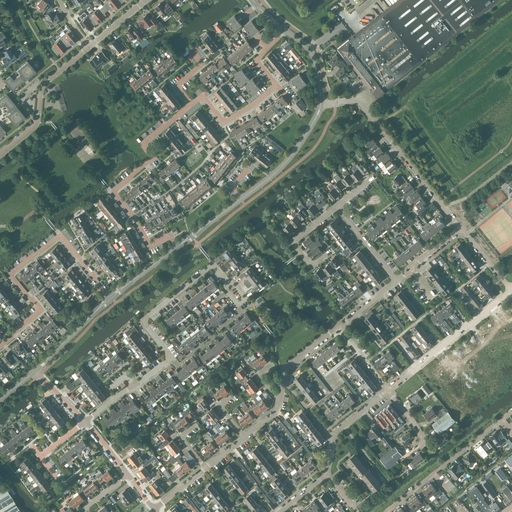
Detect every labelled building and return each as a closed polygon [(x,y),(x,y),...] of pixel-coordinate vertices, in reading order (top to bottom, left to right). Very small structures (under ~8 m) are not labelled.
[(45,2),(47,0),(40,0),(37,5),(40,7),(38,9),(43,13),(49,5),(45,2)] [(105,4),(103,6),(107,11),(109,9),(111,12),(114,8),(115,9),(117,8),(110,0),(107,0),(107,1),(106,0),(103,2),(105,4)] [(381,0),(379,3),(384,8),(388,4),(383,0),(381,0)] [(402,0),(385,14),(423,62),(481,15),(499,0),(402,0)] [(159,15),(159,14),(162,17),(166,14),(168,17),(174,12),(167,3),(163,7),(160,3),(154,8),(157,12),(159,15)] [(96,9),(93,12),(101,21),(103,19),(102,18),(106,15),(104,13),(107,11),(103,6),(101,5),(96,9)] [(56,15),(53,17),(53,16),(51,12),(45,15),(48,20),(47,21),(51,27),(60,22),(56,15)] [(90,14),(87,16),(95,25),(98,22),(99,23),(101,21),(93,12),(91,14),(90,14)] [(345,41),(337,48),(377,98),(423,62),(385,14),(383,13),(380,16),(379,16),(380,18),(355,38),(353,37),(352,36),(352,35),(348,38),(348,37),(345,40),(345,41)] [(146,15),(144,17),(143,17),(143,18),(137,23),(141,28),(144,26),(146,28),(151,24),(153,26),(157,23),(153,17),(150,19),(146,15)] [(85,19),(82,21),(90,30),(92,29),(91,28),(95,25),(87,16),(85,18),(85,19)] [(234,16),(227,22),(234,32),(242,25),(239,21),(240,20),(242,22),(243,21),(243,20),(241,18),(240,16),(239,16),(238,17),(239,19),(238,20),(234,16)] [(248,24),(244,27),(252,36),(259,30),(256,26),(257,25),(259,26),(260,26),(260,24),(258,23),(257,21),(256,21),(255,22),(256,23),(255,25),(252,21),(248,24)] [(138,41),(143,37),(136,28),(133,31),(130,28),(124,32),(131,41),(135,38),(138,41)] [(66,32),(60,37),(68,46),(72,43),(72,45),(75,43),(70,37),(67,33),(66,32)] [(202,40),(202,41),(205,45),(212,39),(209,35),(207,32),(201,38),(202,40)] [(60,37),(55,42),(56,43),(63,52),(65,50),(64,49),(68,46),(60,37)] [(205,45),(209,49),(216,44),(214,41),(215,40),(214,38),(212,39),(205,45)] [(111,49),(110,49),(114,55),(115,54),(116,54),(121,50),(123,52),(127,49),(122,43),(120,45),(119,44),(118,44),(115,40),(113,41),(110,43),(110,44),(109,45),(111,49)] [(247,41),(243,44),(249,52),(251,51),(250,50),(253,48),(247,41)] [(61,54),(63,52),(56,43),(53,45),(54,46),(51,49),(57,56),(60,53),(61,54)] [(219,44),(217,46),(216,44),(209,49),(212,54),(219,48),(221,46),(219,44)] [(248,54),(249,52),(243,44),(239,48),(245,55),(247,53),(248,54)] [(243,56),(245,55),(239,48),(235,51),(242,59),(243,57),(243,56)] [(6,66),(16,59),(13,53),(12,54),(9,49),(3,52),(6,57),(2,60),(6,66)] [(20,58),(27,53),(23,50),(17,55),(20,58)] [(284,58),(290,54),(288,50),(282,55),(284,58)] [(240,60),(242,59),(235,51),(231,54),(237,61),(239,59),(240,60)] [(272,51),(265,57),(269,61),(276,55),(272,51)] [(109,61),(102,52),(96,56),(95,56),(93,57),(93,58),(92,59),(89,62),(96,70),(102,64),(103,65),(104,65),(109,61)] [(169,54),(171,56),(168,59),(174,67),(177,65),(176,64),(178,62),(172,56),(173,55),(171,52),(169,54)] [(276,55),(269,61),(272,65),(282,57),(278,53),(276,55)] [(235,63),(237,61),(231,54),(227,58),(234,65),(236,64),(235,63)] [(337,65),(339,67),(344,63),(342,60),(341,61),(336,55),(328,61),(333,67),(337,65)] [(221,60),(220,61),(226,69),(230,66),(223,57),(220,59),(221,60)] [(282,57),(272,65),(275,70),(285,62),(282,57)] [(163,58),(161,60),(162,61),(169,69),(171,68),(172,69),(174,67),(168,59),(165,61),(163,58)] [(162,61),(158,64),(159,66),(165,73),(169,69),(162,61)] [(215,64),(216,65),(222,72),(224,74),(225,73),(224,71),(226,69),(220,61),(218,63),(217,62),(215,64)] [(5,80),(12,90),(24,80),(24,81),(26,79),(35,71),(27,62),(18,69),(21,74),(13,81),(10,76),(5,80)] [(285,62),(275,70),(279,74),(289,66),(285,62)] [(346,66),(344,63),(339,67),(340,69),(335,74),(340,80),(344,78),(346,77),(346,76),(348,74),(343,68),(346,66)] [(158,64),(152,69),(157,75),(159,74),(161,76),(165,73),(159,66),(158,64)] [(212,65),(210,66),(217,74),(220,71),(222,72),(216,65),(215,64),(213,65),(212,65)] [(214,76),(217,74),(210,66),(208,68),(209,68),(207,70),(214,78),(215,77),(214,76)] [(289,66),(279,74),(282,78),(292,70),(289,66)] [(155,77),(151,71),(149,70),(145,73),(156,86),(157,85),(152,79),(155,77)] [(212,80),(214,78),(207,70),(205,72),(204,71),(202,73),(209,80),(211,79),(212,80)] [(238,73),(234,76),(238,81),(249,72),(248,70),(246,70),(245,71),(247,72),(245,74),(242,70),(239,72),(238,73)] [(292,70),(282,78),(286,82),(296,74),(293,71),(292,70)] [(249,76),(251,75),(251,74),(249,72),(238,81),(242,85),(250,79),(247,75),(248,74),(249,76)] [(145,73),(141,77),(147,84),(149,82),(154,88),(156,86),(145,73)] [(207,82),(209,80),(202,73),(200,74),(201,75),(199,77),(205,84),(206,85),(208,84),(207,82)] [(291,85),(291,86),(293,88),(303,79),(300,74),(292,81),(295,85),(294,86),(292,84),(291,85)] [(142,87),(147,84),(141,77),(137,80),(142,87)] [(138,91),(142,87),(137,80),(135,78),(129,83),(133,88),(135,87),(138,91)] [(249,82),(245,86),(249,90),(259,81),(258,79),(257,79),(256,80),(257,82),(256,83),(253,79),(249,82)] [(303,79),(293,88),(294,90),(295,90),(296,89),(295,87),(296,86),(299,90),(307,84),(303,79)] [(259,81),(249,90),(253,95),(260,88),(257,84),(258,83),(260,85),(261,84),(261,83),(259,81)] [(154,90),(159,96),(168,89),(164,85),(160,88),(159,87),(154,90)] [(218,97),(224,92),(221,87),(213,94),(215,96),(216,95),(218,97)] [(168,89),(159,96),(163,101),(164,99),(171,93),(171,92),(170,91),(169,90),(169,91),(168,89)] [(228,95),(224,92),(218,97),(219,99),(219,100),(220,102),(228,95)] [(164,99),(168,103),(175,98),(171,93),(164,99)] [(15,106),(6,95),(6,94),(0,98),(0,106),(0,107),(5,103),(12,111),(7,115),(15,124),(24,117),(17,108),(17,107),(15,105),(15,106)] [(224,105),(231,99),(228,95),(220,102),(222,104),(222,103),(224,105)] [(279,98),(277,99),(284,107),(286,105),(287,106),(289,105),(287,104),(288,103),(282,96),(280,98),(279,98)] [(295,97),(293,99),(302,109),(307,106),(300,98),(297,101),(295,100),(297,98),(296,97),(295,97)] [(178,102),(175,98),(168,103),(171,107),(178,102)] [(234,103),(231,99),(224,105),(226,107),(225,108),(226,110),(234,103)] [(276,101),(274,103),(280,110),(284,107),(277,99),(276,100),(276,101)] [(295,102),(291,105),(298,113),(302,109),(293,99),(292,100),(292,101),(292,102),(294,101),(295,102)] [(182,106),(178,102),(171,107),(169,109),(173,113),(182,106)] [(234,103),(226,110),(228,112),(229,111),(231,113),(237,107),(234,103)] [(276,113),(280,110),(274,103),(272,105),(271,104),(270,105),(276,113)] [(272,116),(276,113),(270,105),(268,107),(268,108),(266,109),(272,116)] [(268,120),(272,116),(266,109),(264,111),(263,111),(262,112),(268,120)] [(191,116),(188,119),(192,123),(194,120),(202,115),(202,114),(201,112),(200,113),(198,111),(191,116)] [(264,123),(268,120),(262,112),(260,114),(258,116),(264,123)] [(202,115),(194,120),(198,124),(205,119),(203,116),(204,116),(202,114),(202,115)] [(253,118),(251,119),(257,128),(261,125),(257,117),(254,119),(253,118)] [(205,119),(198,124),(201,128),(208,122),(209,122),(208,120),(207,121),(205,119)] [(252,130),(257,128),(251,119),(249,120),(250,121),(248,122),(252,130)] [(208,122),(201,128),(204,132),(211,126),(210,124),(209,122),(208,122)] [(248,133),(252,130),(248,122),(245,124),(245,123),(243,124),(248,133)] [(243,135),(248,133),(243,124),(241,125),(241,126),(239,127),(243,135)] [(211,126),(204,132),(208,136),(215,130),(214,128),(213,129),(211,126)] [(239,138),(243,135),(239,127),(236,129),(236,128),(234,129),(239,138)] [(170,128),(163,134),(167,138),(173,133),(170,128)] [(234,141),(239,138),(234,129),(232,130),(232,131),(230,133),(234,141)] [(215,130),(208,136),(211,140),(218,134),(216,132),(217,132),(215,130)] [(173,133),(167,138),(170,142),(177,137),(173,133)] [(219,137),(218,135),(211,141),(214,145),(222,138),(220,136),(219,137)] [(177,137),(170,142),(174,147),(180,141),(177,137)] [(365,150),(366,150),(368,153),(378,146),(376,144),(377,143),(372,137),(365,143),(368,147),(365,150)] [(180,141),(174,147),(177,151),(184,145),(180,141)] [(184,145),(177,151),(181,155),(187,149),(186,147),(190,144),(188,142),(184,145)] [(82,146),(87,153),(91,150),(86,143),(82,146)] [(249,154),(253,157),(259,150),(256,148),(258,145),(255,143),(252,144),(249,148),(252,150),(249,154)] [(278,144),(276,147),(277,148),(276,149),(281,153),(284,149),(278,144)] [(378,159),(385,153),(380,147),(379,148),(378,146),(368,153),(371,157),(375,154),(378,159)] [(231,152),(228,157),(235,162),(238,158),(238,157),(240,155),(236,152),(232,148),(229,151),(231,152)] [(253,157),(258,161),(265,151),(261,148),(259,150),(253,157)] [(265,151),(258,161),(262,164),(267,157),(270,154),(265,151)] [(385,152),(385,153),(378,159),(376,160),(379,164),(383,161),(386,165),(391,161),(393,160),(388,154),(387,155),(385,152)] [(235,162),(228,157),(225,155),(222,159),(231,166),(235,162)] [(272,161),(267,157),(262,164),(266,168),(272,161)] [(171,163),(177,170),(181,166),(175,159),(171,163)] [(228,171),(231,166),(222,159),(219,163),(221,165),(228,171)] [(398,168),(395,163),(394,162),(393,163),(391,161),(386,165),(382,168),(385,172),(388,170),(391,174),(398,168)] [(360,162),(356,165),(363,175),(366,173),(366,174),(372,170),(366,162),(362,166),(360,162)] [(173,173),(177,170),(171,163),(167,166),(173,173)] [(225,175),(228,171),(221,165),(217,169),(225,175)] [(354,172),(351,175),(354,179),(356,182),(362,178),(361,177),(363,175),(356,165),(352,168),(354,172)] [(169,177),(173,173),(167,166),(163,170),(169,177)] [(221,179),(225,175),(217,169),(215,167),(212,172),(221,179)] [(165,180),(169,177),(163,170),(159,173),(162,177),(160,179),(163,184),(166,181),(165,180)] [(346,176),(342,179),(342,180),(346,184),(345,185),(347,186),(353,182),(352,181),(354,179),(351,175),(347,170),(343,173),(346,176)] [(218,183),(221,179),(212,172),(214,174),(212,177),(210,175),(208,178),(213,184),(215,182),(218,183)] [(150,174),(146,178),(151,184),(155,181),(156,183),(159,181),(154,175),(152,177),(150,174)] [(337,182),(333,185),(339,192),(344,187),(343,186),(345,185),(346,184),(342,180),(342,179),(338,175),(334,178),(337,182)] [(394,188),(396,188),(397,187),(402,184),(404,187),(403,188),(409,183),(403,176),(400,178),(398,176),(392,180),(395,184),(393,185),(393,187),(394,188)] [(147,187),(151,184),(146,178),(142,181),(147,187)] [(207,178),(201,182),(208,191),(211,189),(213,187),(211,184),(212,184),(207,178)] [(143,190),(147,187),(142,181),(138,184),(143,190)] [(201,182),(197,186),(204,194),(208,191),(201,182)] [(408,197),(410,196),(410,195),(415,191),(413,189),(414,188),(410,182),(409,183),(403,188),(406,192),(402,195),(406,199),(408,197)] [(139,194),(143,190),(138,184),(134,188),(139,194)] [(337,195),(340,193),(339,192),(333,185),(332,184),(328,187),(331,190),(327,194),(333,201),(335,199),(335,200),(336,200),(339,198),(339,197),(337,195)] [(197,186),(193,189),(200,198),(204,194),(197,186)] [(135,197),(139,194),(134,188),(130,191),(135,197)] [(193,189),(189,193),(196,201),(200,198),(193,189)] [(315,198),(318,203),(316,205),(319,210),(327,204),(324,201),(326,198),(319,190),(313,195),(313,197),(314,198),(315,198)] [(415,204),(422,198),(420,196),(421,195),(417,190),(415,191),(410,195),(410,196),(408,197),(408,198),(408,199),(409,201),(410,200),(411,201),(409,202),(412,206),(415,204)] [(131,200),(135,197),(130,191),(126,194),(131,200)] [(189,195),(186,198),(192,205),(196,201),(189,193),(187,194),(189,195)] [(97,196),(92,201),(94,204),(96,202),(99,206),(105,201),(102,197),(100,199),(97,196)] [(185,196),(178,202),(184,209),(186,207),(187,208),(192,205),(186,198),(185,196)] [(427,204),(422,198),(415,204),(418,208),(415,211),(418,215),(428,207),(426,205),(427,204)] [(311,207),(307,210),(309,213),(312,217),(318,212),(317,212),(319,210),(316,205),(312,200),(308,203),(311,207)] [(105,201),(99,206),(102,210),(108,205),(105,201)] [(168,207),(173,217),(178,215),(176,211),(178,209),(176,204),(173,206),(174,208),(170,210),(168,207)] [(300,210),(297,213),(302,220),(307,215),(307,214),(309,213),(307,210),(301,204),(298,207),(300,210)] [(108,205),(102,210),(106,214),(112,209),(108,205)] [(394,212),(400,219),(404,215),(396,205),(394,207),(396,211),(394,212)] [(169,220),(173,217),(168,207),(163,210),(169,220)] [(112,209),(106,214),(109,218),(115,213),(112,209)] [(164,222),(169,220),(163,210),(159,212),(164,222)] [(390,210),(387,212),(395,222),(400,219),(394,212),(392,214),(390,210)] [(294,218),(290,221),(295,227),(301,223),(300,222),(302,220),(297,213),(295,211),(291,214),(294,218)] [(385,219),(391,226),(395,222),(387,212),(387,213),(386,211),(384,212),(385,214),(387,218),(385,219)] [(160,225),(164,222),(159,212),(154,215),(160,225)] [(84,213),(72,220),(74,223),(73,224),(74,225),(83,220),(86,218),(84,213)] [(115,213),(109,218),(112,222),(118,217),(115,213)] [(443,217),(440,213),(433,219),(441,229),(445,225),(440,219),(443,217)] [(156,227),(160,225),(154,215),(150,217),(156,227)] [(118,217),(112,222),(115,226),(121,221),(118,217)] [(151,230),(156,227),(150,217),(145,220),(151,230)] [(327,226),(331,230),(337,225),(336,223),(339,221),(337,218),(327,226)] [(381,218),(378,220),(386,229),(388,232),(393,229),(391,226),(385,219),(383,221),(381,218)] [(293,230),(296,228),(295,227),(290,221),(288,219),(285,222),(287,225),(283,229),(289,236),(294,231),(293,230)] [(433,224),(431,226),(436,232),(441,229),(433,219),(431,220),(433,224)] [(83,220),(74,225),(75,227),(76,227),(78,230),(89,223),(88,221),(85,223),(83,220)] [(376,227),(382,233),(386,229),(378,220),(376,222),(378,225),(376,227)] [(121,221),(115,226),(119,230),(117,231),(119,234),(124,229),(123,227),(125,225),(121,221)] [(429,228),(426,230),(431,236),(436,232),(431,226),(428,222),(426,224),(429,228)] [(89,223),(78,230),(80,233),(79,234),(80,235),(89,230),(87,227),(90,225),(89,223)] [(368,225),(369,227),(377,237),(382,233),(376,227),(374,228),(372,225),(371,225),(370,223),(368,225)] [(339,227),(337,225),(331,230),(334,235),(344,227),(342,224),(339,227)] [(426,240),(431,236),(426,230),(423,226),(421,228),(424,231),(421,234),(426,240)] [(334,235),(338,239),(345,234),(343,232),(346,230),(344,227),(334,235)] [(377,237),(369,227),(367,229),(369,232),(367,234),(372,240),(377,237)] [(121,234),(116,238),(118,242),(120,240),(131,235),(127,228),(121,234)] [(89,230),(80,235),(81,237),(83,240),(95,233),(94,231),(90,233),(89,230)] [(95,233),(83,240),(85,243),(86,245),(89,243),(93,241),(95,240),(93,237),(96,235),(95,233)] [(346,236),(345,234),(338,239),(341,243),(341,244),(342,244),(352,236),(349,234),(346,236)] [(131,235),(120,240),(123,245),(133,239),(131,235)] [(308,247),(310,249),(319,242),(316,238),(313,241),(310,236),(303,242),(307,248),(308,247)] [(342,244),(345,248),(352,243),(350,241),(354,239),(352,236),(342,244)] [(417,241),(414,244),(419,250),(423,247),(419,241),(419,240),(416,236),(414,238),(417,241)] [(133,239),(123,245),(126,249),(136,244),(133,239)] [(412,245),(409,247),(414,254),(419,250),(414,244),(411,240),(410,242),(412,245)] [(319,242),(310,249),(312,251),(311,252),(315,258),(322,252),(319,248),(322,245),(319,242)] [(100,243),(89,251),(92,254),(91,255),(92,256),(101,250),(99,247),(101,245),(100,243)] [(353,245),(352,243),(345,248),(342,251),(344,253),(347,257),(350,254),(349,253),(359,245),(357,243),(353,245)] [(136,244),(126,249),(127,251),(128,254),(131,252),(138,248),(136,244)] [(410,258),(414,254),(409,247),(407,244),(405,245),(408,249),(405,251),(410,258)] [(449,257),(451,258),(453,257),(464,248),(460,244),(454,249),(456,251),(449,257)] [(51,255),(48,257),(50,259),(60,251),(58,248),(57,246),(49,252),(51,255)] [(138,248),(131,252),(134,257),(141,253),(138,248)] [(230,248),(218,258),(220,260),(225,256),(227,258),(233,253),(230,249),(230,248)] [(403,253),(400,255),(405,261),(410,258),(405,251),(402,248),(400,249),(403,253)] [(464,248),(453,257),(455,259),(460,256),(462,258),(468,253),(464,248)] [(101,250),(92,256),(94,258),(94,257),(97,260),(107,252),(105,250),(103,252),(101,250)] [(55,259),(56,261),(64,255),(63,253),(63,254),(60,251),(50,259),(52,261),(55,259)] [(353,255),(350,258),(351,260),(354,257),(357,260),(363,255),(360,251),(354,256),(353,255)] [(405,261),(400,255),(397,251),(395,253),(398,257),(394,259),(399,266),(405,261)] [(97,260),(95,261),(98,264),(99,264),(100,265),(108,258),(106,256),(109,254),(107,252),(97,260)] [(141,253),(134,257),(136,261),(135,262),(136,265),(143,261),(142,258),(144,257),(141,253)] [(228,260),(223,264),(225,267),(237,257),(233,253),(227,258),(228,260)] [(459,264),(461,267),(472,258),(468,253),(462,258),(464,261),(459,264)] [(58,264),(55,266),(57,268),(67,260),(65,257),(66,257),(64,255),(56,261),(58,264)] [(357,260),(353,263),(355,265),(358,262),(361,265),(367,260),(363,255),(357,260)] [(237,257),(225,267),(228,269),(232,265),(234,267),(242,260),(239,256),(237,257)] [(335,257),(329,261),(331,264),(335,268),(339,265),(342,268),(343,270),(347,267),(345,265),(338,256),(336,258),(335,257)] [(108,258),(100,265),(101,267),(102,266),(104,269),(114,260),(113,258),(110,261),(108,258)] [(468,265),(469,267),(476,263),(472,258),(461,267),(463,269),(468,265)] [(67,260),(57,268),(59,270),(62,268),(64,270),(72,264),(70,262),(70,263),(67,260)] [(114,260),(104,269),(106,272),(105,272),(107,274),(115,267),(113,265),(116,262),(114,260)] [(235,269),(230,273),(233,276),(243,267),(244,268),(247,266),(242,260),(234,267),(235,269)] [(361,265),(357,268),(359,270),(360,268),(362,267),(364,270),(371,265),(367,260),(361,265)] [(36,263),(33,265),(42,276),(44,274),(43,273),(46,271),(44,269),(38,262),(37,261),(36,262),(36,263)] [(476,263),(469,267),(471,270),(467,274),(470,278),(475,274),(473,272),(479,267),(476,263)] [(329,265),(323,269),(329,276),(332,273),(335,276),(336,278),(340,274),(339,273),(338,272),(337,271),(335,268),(331,264),(329,265)] [(40,277),(42,276),(33,265),(31,267),(30,267),(29,268),(35,276),(38,274),(40,277)] [(364,270),(361,273),(362,274),(366,272),(368,275),(375,269),(371,265),(364,270)] [(432,266),(425,272),(429,276),(436,271),(438,269),(436,267),(434,269),(432,266)] [(115,267),(107,274),(108,276),(109,275),(111,278),(113,276),(116,278),(119,276),(124,272),(120,267),(117,269),(115,267)] [(250,267),(238,276),(241,279),(245,275),(247,277),(253,272),(250,267)] [(33,278),(35,276),(29,268),(27,269),(28,270),(25,272),(33,283),(35,281),(33,278)] [(319,269),(314,274),(319,280),(323,277),(326,280),(330,277),(329,276),(323,269),(322,268),(320,270),(319,269)] [(66,277),(68,279),(76,273),(75,271),(74,272),(72,269),(62,277),(63,279),(66,277)] [(368,275),(365,277),(366,279),(370,277),(372,279),(378,274),(375,269),(368,275)] [(436,271),(429,276),(433,281),(439,276),(441,274),(438,269),(436,271)] [(31,284),(33,283),(25,272),(22,275),(22,274),(20,275),(26,284),(29,281),(31,284)] [(248,279),(243,283),(246,285),(257,276),(253,272),(247,277),(248,279)] [(67,284),(69,286),(79,278),(77,275),(77,274),(76,273),(68,279),(70,282),(67,284)] [(372,279),(369,282),(370,284),(373,281),(376,285),(383,280),(382,279),(383,279),(383,278),(382,276),(381,276),(380,275),(379,275),(378,274),(372,279)] [(209,276),(206,279),(210,283),(208,285),(214,291),(218,288),(213,281),(214,280),(213,278),(211,275),(209,276)] [(473,279),(477,284),(485,278),(484,276),(482,277),(479,275),(473,279)] [(257,276),(246,285),(248,288),(252,284),(254,286),(260,280),(257,276)] [(432,281),(432,282),(434,284),(435,284),(437,286),(445,279),(443,277),(441,278),(439,276),(433,281),(432,281)] [(73,286),(75,288),(83,281),(82,280),(79,278),(69,286),(70,288),(73,286)] [(487,280),(485,278),(477,284),(481,289),(487,284),(485,281),(487,280)] [(445,279),(437,286),(438,287),(437,288),(437,289),(439,291),(440,291),(447,285),(445,283),(447,282),(445,279)] [(255,288),(251,291),(251,292),(253,294),(259,290),(263,286),(265,287),(268,284),(265,280),(262,282),(260,280),(254,286),(255,288)] [(0,289),(8,283),(6,281),(0,286),(0,289)] [(74,293),(76,295),(86,286),(84,283),(85,283),(83,281),(75,288),(77,291),(74,293)] [(203,281),(200,284),(209,295),(214,291),(208,285),(207,286),(203,281)] [(8,283),(0,289),(0,296),(5,293),(3,290),(10,285),(8,283)] [(354,284),(357,288),(354,290),(359,297),(363,293),(358,287),(359,287),(356,283),(354,284)] [(447,285),(440,291),(444,295),(451,290),(449,288),(451,286),(449,283),(447,285)] [(200,284),(197,286),(201,291),(199,292),(205,299),(209,295),(200,284)] [(489,287),(487,284),(481,289),(485,294),(493,287),(492,285),(489,287)] [(461,289),(465,294),(470,290),(466,285),(461,289)] [(86,286),(76,295),(78,297),(80,295),(82,297),(84,296),(86,298),(90,294),(89,292),(91,290),(89,289),(86,286)] [(352,292),(349,294),(354,300),(359,297),(354,290),(351,287),(349,288),(352,292)] [(493,287),(485,294),(489,298),(491,296),(493,298),(496,296),(494,294),(495,294),(495,293),(496,293),(494,290),(493,291),(492,291),(495,289),(493,287)] [(42,301),(56,290),(55,289),(54,288),(49,292),(47,289),(46,291),(45,289),(39,293),(40,295),(39,296),(41,299),(42,301)] [(5,293),(0,296),(0,302),(1,304),(2,302),(17,291),(15,289),(7,295),(5,293)] [(194,289),(191,291),(200,302),(205,299),(199,292),(198,293),(194,289)] [(53,296),(58,292),(56,290),(42,301),(44,303),(45,302),(47,305),(55,298),(53,296)] [(401,290),(394,296),(398,300),(405,295),(401,290)] [(465,294),(469,299),(474,295),(470,290),(465,294)] [(17,291),(2,302),(6,307),(14,301),(12,298),(18,292),(17,291)] [(191,291),(188,293),(192,298),(190,299),(196,306),(200,302),(191,291)] [(347,296),(344,298),(349,304),(354,300),(349,294),(346,291),(344,292),(347,296)] [(344,308),(349,304),(344,298),(342,294),(340,296),(342,299),(339,302),(344,308)] [(405,295),(398,300),(402,305),(409,300),(405,295)] [(469,299),(473,303),(477,300),(474,295),(469,299)] [(185,296),(182,298),(191,309),(196,306),(190,299),(189,300),(185,296)] [(14,301),(6,307),(10,311),(24,299),(22,297),(16,303),(14,301)] [(49,310),(63,299),(61,297),(57,301),(55,298),(47,305),(49,308),(48,308),(49,310)] [(24,299),(10,311),(12,314),(10,315),(14,320),(20,315),(17,312),(21,309),(19,307),(26,301),(24,299)] [(60,305),(65,301),(63,299),(49,310),(51,312),(52,311),(54,314),(62,307),(60,305)] [(409,300),(402,305),(406,310),(412,305),(409,300)] [(481,305),(477,300),(473,303),(479,311),(484,307),(482,304),(481,305)] [(181,302),(178,304),(182,308),(180,310),(185,317),(190,313),(184,306),(181,302)] [(445,307),(452,315),(454,313),(452,311),(455,309),(450,303),(445,307)] [(412,305),(406,310),(410,315),(416,309),(412,305)] [(224,308),(219,312),(224,318),(227,316),(229,318),(231,317),(228,313),(226,311),(229,309),(226,306),(224,308)] [(174,307),(172,309),(181,320),(185,317),(180,310),(178,311),(174,307)] [(452,315),(445,307),(441,310),(445,316),(448,314),(450,316),(452,315)] [(172,309),(169,311),(173,316),(171,317),(176,324),(181,320),(172,309)] [(416,309),(410,315),(413,319),(420,314),(416,309)] [(367,318),(364,319),(368,324),(379,316),(377,314),(375,315),(371,310),(365,315),(367,318)] [(445,316),(441,310),(436,314),(442,322),(444,321),(442,319),(445,316)] [(219,312),(215,315),(222,324),(223,323),(221,321),(224,318),(219,312)] [(246,316),(243,318),(248,325),(250,328),(257,322),(252,316),(250,318),(246,312),(244,313),(246,316)] [(165,314),(163,316),(172,327),(176,324),(171,317),(169,318),(165,314)] [(445,325),(442,322),(436,314),(431,318),(436,324),(439,322),(440,324),(440,325),(446,332),(448,330),(445,325)] [(215,315),(210,319),(215,325),(218,323),(220,325),(222,324),(215,315)] [(50,316),(48,318),(50,321),(48,323),(54,331),(59,327),(56,324),(50,317),(50,316)] [(379,316),(368,324),(372,329),(378,324),(376,322),(381,318),(380,318),(379,316)] [(238,318),(236,319),(244,328),(248,325),(243,318),(240,320),(238,318)] [(210,319),(206,322),(213,331),(214,330),(212,328),(215,325),(210,319)] [(237,323),(234,325),(239,332),(244,328),(236,319),(235,320),(237,323)] [(39,321),(37,323),(42,328),(39,330),(45,338),(50,334),(41,324),(39,321)] [(498,321),(490,327),(494,331),(501,325),(498,321)] [(43,322),(41,324),(50,334),(54,331),(48,323),(46,325),(43,322)] [(378,324),(372,329),(376,334),(386,325),(385,323),(380,327),(378,324)] [(412,328),(416,333),(424,327),(422,325),(420,326),(418,323),(412,328)] [(229,325),(227,326),(232,332),(230,334),(234,339),(235,338),(237,340),(239,338),(239,335),(241,333),(239,332),(234,325),(231,327),(229,325)] [(386,325),(376,334),(377,335),(376,336),(376,337),(378,339),(379,339),(380,338),(386,334),(384,331),(388,327),(386,325)] [(501,325),(494,331),(497,335),(504,329),(501,325)] [(130,329),(125,333),(128,336),(126,338),(130,342),(136,337),(134,334),(138,331),(134,326),(130,329)] [(205,326),(200,329),(205,336),(208,334),(210,336),(212,335),(205,326)] [(426,328),(424,327),(416,333),(414,335),(415,337),(417,335),(419,338),(426,333),(423,330),(426,328)] [(34,329),(32,331),(33,332),(41,342),(45,338),(39,330),(37,332),(34,329)] [(200,329),(196,333),(203,342),(204,341),(203,338),(205,336),(200,329)] [(504,329),(497,335),(500,339),(507,333),(504,329)] [(29,333),(28,335),(35,343),(37,341),(41,345),(43,344),(41,342),(33,332),(30,334),(29,333)] [(225,337),(223,339),(228,346),(230,348),(234,344),(231,340),(234,339),(230,334),(228,332),(226,334),(225,333),(224,334),(225,336),(224,336),(224,337),(225,337)] [(196,333),(191,336),(197,343),(200,341),(201,343),(203,342),(196,333)] [(386,334),(380,338),(383,343),(394,335),(392,333),(388,336),(386,334)] [(428,336),(426,333),(419,338),(423,343),(431,336),(430,334),(428,336)] [(484,339),(478,333),(474,336),(479,343),(484,339)] [(507,333),(500,339),(503,343),(511,337),(507,333)] [(190,334),(185,338),(187,340),(194,349),(196,348),(194,346),(197,343),(191,336),(190,334)] [(400,338),(404,343),(408,339),(404,334),(400,338)] [(27,336),(24,339),(28,344),(26,346),(30,351),(35,348),(32,345),(35,343),(28,335),(26,336),(27,336)] [(136,337),(130,342),(133,347),(144,338),(142,336),(138,339),(136,337)] [(431,336),(423,343),(427,347),(424,349),(427,352),(432,348),(430,345),(433,343),(431,340),(433,338),(431,336)] [(474,336),(470,339),(475,346),(479,343),(474,336)] [(511,338),(511,337),(503,343),(506,347),(511,342),(511,338)] [(144,338),(133,347),(137,351),(143,346),(142,343),(145,340),(144,338)] [(185,338),(181,341),(182,344),(188,350),(191,348),(192,350),(194,349),(187,340),(185,338)] [(218,339),(216,340),(224,350),(228,346),(223,339),(220,341),(218,339)] [(412,344),(408,339),(404,343),(407,347),(412,344)] [(475,346),(470,339),(466,342),(471,349),(475,346)] [(217,344),(214,346),(219,353),(224,350),(216,340),(215,342),(217,344)] [(466,342),(462,346),(467,353),(471,349),(466,342)] [(19,343),(13,349),(18,355),(23,351),(27,355),(30,352),(31,352),(30,351),(26,346),(24,344),(22,346),(19,343)] [(176,344),(174,345),(176,348),(178,347),(182,353),(185,356),(187,355),(185,353),(188,350),(182,344),(179,346),(177,343),(176,344)] [(337,345),(336,343),(331,346),(336,353),(341,349),(340,348),(341,347),(339,344),(337,345)] [(407,347),(411,352),(416,349),(412,344),(407,347)] [(143,346),(137,351),(139,354),(140,356),(151,347),(149,345),(145,348),(143,346)] [(209,346),(208,347),(215,357),(219,353),(214,346),(211,348),(209,346)] [(331,346),(326,350),(331,356),(336,353),(331,346)] [(463,356),(467,353),(462,346),(458,349),(463,356)] [(151,347),(140,356),(144,360),(151,355),(149,352),(152,349),(151,347)] [(208,351),(205,353),(210,360),(215,357),(208,347),(206,349),(208,351)] [(111,352),(109,353),(117,364),(122,360),(120,357),(123,355),(122,355),(119,351),(118,349),(116,351),(117,353),(114,356),(112,353),(111,352)] [(420,353),(416,349),(411,352),(415,357),(420,353)] [(458,349),(453,352),(459,359),(463,356),(458,349)] [(262,356),(258,359),(263,365),(267,362),(263,356),(266,355),(262,350),(259,352),(262,356)] [(331,356),(326,350),(322,354),(326,360),(331,356)] [(390,351),(385,355),(398,371),(400,369),(394,361),(393,362),(391,360),(395,357),(390,351)] [(7,353),(2,358),(9,366),(12,364),(14,366),(19,361),(15,355),(12,357),(11,356),(10,357),(7,353)] [(109,353),(107,355),(108,356),(110,359),(108,361),(113,367),(117,364),(109,353)] [(200,353),(198,355),(201,358),(199,359),(203,365),(205,363),(206,364),(210,360),(205,353),(202,355),(200,353)] [(151,355),(144,360),(147,365),(158,356),(156,354),(153,357),(151,355)] [(322,354),(317,358),(322,364),(326,360),(322,354)] [(389,365),(391,363),(394,366),(391,368),(395,373),(398,371),(385,355),(380,359),(386,367),(389,364),(389,365)] [(193,360),(190,363),(196,369),(197,371),(199,370),(202,368),(202,367),(201,367),(203,365),(199,359),(198,359),(196,360),(193,356),(191,358),(193,360)] [(258,369),(263,365),(258,359),(256,357),(251,361),(250,359),(248,361),(251,366),(254,364),(258,369)] [(317,368),(322,364),(317,358),(312,362),(317,368)] [(101,360),(100,361),(108,371),(113,367),(108,361),(105,363),(103,361),(102,359),(101,360)] [(350,366),(352,369),(358,364),(354,359),(352,361),(350,359),(342,365),(344,368),(346,366),(347,368),(350,366)] [(383,369),(386,367),(380,359),(375,363),(382,371),(384,369),(383,369)] [(98,369),(96,370),(99,374),(101,372),(103,375),(108,371),(100,361),(98,363),(99,364),(101,366),(98,369)] [(506,368),(501,361),(496,364),(502,371),(506,368)] [(0,371),(1,371),(3,375),(8,370),(4,366),(1,362),(0,363),(0,371)] [(185,362),(184,364),(191,373),(196,369),(190,363),(187,365),(185,362)] [(184,367),(181,370),(187,377),(192,374),(191,373),(184,364),(182,365),(184,367)] [(362,369),(358,364),(352,369),(356,374),(362,369)] [(502,371),(496,364),(492,367),(498,374),(502,371)] [(303,376),(307,373),(305,369),(308,367),(306,365),(299,370),(303,376)] [(431,373),(435,378),(443,371),(439,366),(435,369),(433,367),(429,370),(431,373)] [(498,374),(492,367),(488,371),(494,378),(498,374)] [(240,382),(245,378),(243,376),(246,373),(242,368),(236,373),(240,378),(238,380),(240,382)] [(79,377),(75,380),(77,382),(87,374),(83,369),(80,371),(79,370),(75,373),(79,377)] [(176,369),(175,371),(176,372),(182,379),(182,380),(183,381),(187,377),(181,370),(178,372),(176,369)] [(356,374),(359,378),(365,374),(362,369),(356,374)] [(443,371),(435,378),(438,383),(441,385),(445,382),(443,379),(447,376),(443,372),(443,371)] [(490,381),(494,378),(488,371),(484,374),(490,381)] [(170,378),(167,380),(173,387),(177,383),(169,373),(167,374),(170,378)] [(87,374),(77,382),(78,384),(82,381),(84,384),(91,379),(87,374)] [(359,378),(363,383),(369,378),(365,374),(359,378)] [(480,377),(486,384),(490,381),(484,374),(480,377)] [(294,380),(298,385),(304,380),(300,375),(294,380)] [(476,380),(481,387),(486,384),(480,377),(476,380)] [(162,378),(160,380),(170,393),(175,389),(173,387),(167,380),(165,382),(162,378)] [(247,381),(245,378),(240,382),(242,385),(244,383),(248,388),(254,383),(250,378),(247,381)] [(363,383),(367,388),(373,383),(369,378),(363,383)] [(84,384),(81,386),(82,388),(83,389),(84,391),(94,383),(91,379),(84,384)] [(160,380),(158,381),(161,385),(158,387),(164,394),(166,392),(168,394),(170,393),(160,380)] [(298,385),(302,390),(308,385),(304,380),(298,385)] [(224,386),(219,390),(224,396),(229,392),(225,387),(227,385),(223,381),(221,383),(224,386)] [(94,383),(84,391),(88,396),(98,388),(94,383)] [(255,391),(258,388),(254,383),(248,388),(252,392),(250,394),(254,399),(258,395),(255,391)] [(373,383),(367,388),(364,389),(368,394),(366,395),(368,398),(376,392),(374,390),(376,388),(373,383)] [(159,397),(164,394),(158,387),(156,389),(153,385),(151,387),(159,397)] [(302,390),(305,394),(311,389),(313,388),(312,386),(310,388),(308,385),(302,390)] [(448,386),(444,390),(446,392),(450,397),(458,391),(454,386),(450,389),(448,386)] [(152,392),(149,394),(155,401),(159,397),(151,387),(149,389),(152,392)] [(98,388),(88,396),(92,401),(102,393),(98,388)] [(309,399),(315,394),(311,389),(305,394),(309,399)] [(219,400),(224,396),(219,390),(214,394),(211,390),(209,392),(213,397),(215,395),(219,400)] [(450,397),(454,402),(456,404),(460,401),(458,398),(462,396),(458,391),(450,397)] [(144,392),(142,394),(151,405),(148,407),(152,412),(155,410),(153,408),(152,407),(153,407),(152,403),(155,401),(149,394),(147,396),(144,392)] [(317,392),(315,394),(309,399),(313,404),(319,399),(319,400),(322,398),(317,392)] [(407,399),(413,406),(422,398),(417,392),(411,397),(411,396),(407,399)] [(102,393),(92,401),(96,406),(106,398),(102,393)] [(350,395),(345,399),(350,405),(355,401),(350,395)] [(130,396),(127,398),(130,402),(128,404),(133,410),(135,413),(140,409),(138,407),(134,401),(135,400),(133,398),(132,399),(130,396)] [(343,401),(341,403),(345,409),(350,405),(345,399),(343,397),(341,399),(343,401)] [(39,403),(35,406),(37,409),(41,406),(43,408),(49,403),(45,398),(39,403)] [(201,410),(202,412),(207,409),(205,406),(208,404),(204,399),(202,398),(197,402),(198,404),(200,407),(197,409),(199,411),(201,410)] [(263,401),(260,403),(258,401),(256,402),(258,404),(263,410),(267,407),(263,401)] [(129,414),(133,410),(128,404),(126,406),(122,402),(121,403),(129,414)] [(45,411),(41,414),(43,416),(53,408),(49,403),(43,408),(45,411)] [(122,409),(119,411),(125,417),(129,414),(121,403),(119,405),(122,409)] [(345,409),(341,403),(336,407),(341,413),(345,409)] [(248,407),(246,404),(242,407),(247,413),(243,416),(248,422),(253,418),(249,413),(252,411),(248,407)] [(258,414),(263,410),(258,404),(253,408),(250,405),(248,407),(252,411),(254,409),(258,414)] [(389,405),(382,411),(391,422),(399,416),(389,405)] [(336,407),(331,410),(336,417),(341,413),(336,407)] [(53,408),(43,416),(45,418),(48,415),(51,418),(57,413),(53,408)] [(114,409),(112,410),(120,421),(121,422),(125,418),(125,417),(119,411),(117,413),(114,409)] [(209,411),(207,409),(202,412),(204,415),(206,414),(207,416),(205,418),(207,420),(215,414),(212,409),(209,411)] [(438,418),(443,414),(440,410),(435,414),(432,409),(424,415),(429,421),(437,415),(438,418)] [(113,416),(110,418),(116,425),(120,421),(112,410),(110,412),(113,416)] [(185,417),(182,419),(180,417),(178,419),(180,421),(185,427),(189,423),(188,421),(193,418),(192,417),(196,415),(192,410),(190,412),(191,413),(190,414),(187,410),(182,414),(185,417)] [(331,420),(336,417),(331,410),(326,414),(331,420)] [(296,416),(300,421),(306,416),(303,411),(296,416)] [(383,428),(391,422),(382,411),(374,417),(383,428)] [(456,422),(455,421),(448,412),(432,425),(440,434),(456,422)] [(53,421),(49,424),(51,426),(61,417),(57,413),(51,418),(53,421)] [(211,425),(213,428),(214,427),(216,429),(221,426),(217,421),(219,419),(215,414),(207,420),(209,423),(211,421),(213,423),(211,425)] [(111,428),(116,425),(110,418),(108,420),(105,416),(103,418),(111,428)] [(244,426),(248,422),(243,416),(239,420),(244,426)] [(310,421),(306,416),(300,421),(297,423),(301,428),(310,421)] [(61,417),(51,426),(52,427),(54,426),(56,424),(58,427),(65,422),(61,417)] [(185,427),(180,421),(178,419),(176,420),(178,423),(175,424),(173,421),(170,423),(176,430),(178,429),(180,431),(185,427)] [(290,429),(292,428),(292,427),(286,419),(283,421),(290,429)] [(308,430),(314,425),(310,421),(301,428),(305,433),(305,432),(308,430)] [(24,424),(22,425),(30,435),(35,431),(30,425),(27,427),(24,424)] [(21,426),(20,427),(23,430),(20,433),(25,439),(30,435),(22,425),(21,426)] [(318,430),(314,425),(308,430),(305,432),(307,434),(309,432),(311,435),(318,430)] [(218,432),(225,441),(230,437),(226,432),(228,430),(225,426),(218,432)] [(268,432),(266,433),(270,438),(276,433),(282,428),(280,426),(274,431),(272,429),(273,428),(271,426),(266,429),(268,432)] [(377,438),(381,435),(374,426),(370,430),(371,431),(365,435),(368,439),(366,441),(371,448),(376,444),(372,439),(375,437),(377,438)] [(157,444),(159,447),(168,440),(166,437),(169,435),(165,430),(159,435),(161,438),(158,440),(160,442),(157,444)] [(315,440),(321,435),(318,430),(311,435),(315,440)] [(14,431),(13,433),(21,443),(25,439),(20,433),(18,435),(15,431),(14,431)] [(449,436),(445,431),(440,435),(442,437),(436,441),(441,447),(449,440),(447,437),(449,436)] [(213,435),(210,437),(216,444),(218,442),(220,444),(225,441),(218,432),(213,435)] [(408,441),(413,437),(409,432),(402,438),(404,441),(402,443),(405,447),(410,444),(408,441)] [(496,432),(490,436),(495,442),(494,442),(494,443),(495,445),(496,445),(497,445),(498,446),(503,442),(504,443),(508,440),(505,436),(501,432),(498,434),(499,434),(498,435),(496,432)] [(16,446),(21,443),(13,433),(11,434),(14,438),(11,440),(16,446)] [(270,438),(274,443),(280,438),(282,437),(280,434),(278,436),(276,433),(270,438)] [(216,444),(210,437),(208,434),(206,436),(210,442),(206,446),(211,452),(215,448),(213,446),(216,444)] [(325,440),(321,435),(315,440),(313,442),(315,444),(317,442),(319,445),(325,440)] [(382,438),(387,445),(390,448),(391,449),(394,446),(386,435),(382,438)] [(274,443),(277,448),(283,443),(285,441),(284,439),(282,441),(280,438),(274,443)] [(5,439),(3,440),(11,450),(16,446),(11,440),(8,442),(5,439)] [(83,439),(78,443),(83,450),(86,447),(89,451),(91,449),(83,439)] [(6,454),(11,450),(3,440),(1,442),(4,445),(1,448),(6,454)] [(170,442),(168,440),(159,447),(161,449),(166,445),(170,450),(176,445),(173,440),(170,442)] [(78,443),(73,447),(81,457),(83,455),(82,454),(85,452),(83,450),(78,443)] [(277,448),(281,452),(287,448),(283,443),(277,448)] [(301,446),(299,443),(290,451),(292,454),(301,446)] [(481,444),(476,448),(478,450),(477,451),(481,456),(482,455),(484,457),(488,454),(486,451),(490,448),(486,443),(483,446),(481,444)] [(174,454),(180,449),(176,445),(170,450),(174,454)] [(206,456),(211,452),(206,446),(201,450),(206,456)] [(395,446),(379,459),(389,471),(399,463),(397,461),(402,456),(400,453),(401,451),(396,449),(395,446)] [(73,447),(68,450),(74,457),(76,455),(79,458),(81,457),(73,447)] [(250,452),(254,457),(260,452),(256,447),(250,452)] [(291,452),(287,448),(281,452),(285,457),(291,452)] [(128,458),(131,463),(138,458),(134,453),(135,452),(133,449),(128,453),(130,456),(128,458)] [(68,450),(64,454),(72,464),(74,463),(71,459),(74,457),(68,450)] [(254,457),(258,462),(264,457),(260,452),(254,457)] [(358,456),(356,453),(346,460),(351,466),(359,459),(357,457),(358,456)] [(405,459),(409,464),(413,469),(424,459),(419,453),(413,457),(411,454),(405,459)] [(469,453),(463,459),(468,465),(467,465),(468,466),(469,467),(470,467),(471,467),(472,467),(473,466),(473,465),(473,464),(478,461),(478,460),(479,460),(474,453),(471,456),(469,453)] [(64,454),(59,458),(64,464),(67,462),(69,465),(70,466),(72,464),(64,454)] [(175,458),(177,460),(186,471),(191,468),(186,462),(183,464),(179,459),(182,457),(180,454),(175,457),(175,458)] [(138,458),(131,463),(135,468),(141,463),(141,462),(142,462),(144,460),(140,456),(138,458)] [(160,462),(155,456),(148,460),(150,463),(154,460),(157,464),(160,462)] [(258,462),(262,466),(268,461),(264,457),(258,462)] [(24,466),(20,469),(21,471),(32,462),(28,458),(21,463),(24,466)] [(361,462),(359,459),(351,466),(359,476),(360,475),(367,470),(365,467),(366,466),(362,461),(361,462)] [(186,471),(177,460),(181,466),(176,469),(181,475),(186,471)] [(307,463),(311,470),(316,466),(311,460),(307,463)] [(265,471),(272,466),(268,461),(262,466),(264,469),(261,471),(263,473),(265,471)] [(32,462),(21,471),(23,472),(27,469),(29,472),(35,467),(32,462)] [(307,473),(311,470),(307,463),(302,467),(307,473)] [(223,469),(227,474),(233,469),(229,464),(223,469)] [(457,467),(456,467),(454,465),(448,470),(451,474),(451,475),(451,476),(452,477),(453,477),(455,479),(462,474),(460,473),(464,470),(460,465),(457,467)] [(275,471),(272,466),(265,471),(269,475),(266,477),(269,480),(274,476),(272,473),(275,471)] [(31,475),(27,478),(29,480),(39,472),(35,467),(29,472),(31,475)] [(103,474),(108,480),(113,476),(111,474),(113,472),(109,467),(107,469),(108,471),(103,474)] [(138,472),(142,476),(148,472),(144,467),(138,472)] [(302,477),(307,473),(302,467),(297,471),(302,477)] [(505,475),(500,468),(495,472),(500,478),(505,475)] [(151,469),(148,472),(142,476),(146,481),(152,476),(150,474),(153,471),(151,469)] [(235,472),(233,469),(227,474),(230,479),(237,474),(239,473),(237,471),(235,472)] [(371,472),(368,469),(367,470),(360,475),(369,486),(377,480),(375,477),(376,476),(372,471),(371,472)] [(297,481),(302,477),(297,471),(292,475),(297,481)] [(39,472),(29,480),(30,482),(34,479),(36,482),(43,476),(39,472)] [(103,484),(108,480),(103,474),(99,478),(98,477),(95,479),(99,484),(101,482),(103,484)] [(230,479),(234,484),(240,479),(237,474),(230,479)] [(39,485),(35,488),(36,490),(47,481),(43,476),(36,482),(39,485)] [(276,478),(274,476),(269,480),(271,483),(272,482),(276,487),(282,482),(278,477),(276,478)] [(96,486),(99,484),(95,479),(92,481),(93,482),(89,486),(94,492),(98,488),(96,486)] [(244,484),(240,479),(234,484),(238,488),(244,484)] [(149,485),(153,490),(161,483),(159,481),(157,483),(155,480),(149,485)] [(379,482),(377,480),(369,486),(373,491),(382,484),(380,481),(379,482)] [(47,481),(36,490),(38,491),(42,488),(44,491),(51,486),(47,481)] [(283,484),(282,482),(276,487),(273,489),(274,490),(275,491),(277,489),(279,491),(285,487),(285,486),(286,486),(286,485),(285,483),(284,483),(283,484)] [(163,486),(161,483),(153,490),(157,495),(159,493),(161,495),(165,492),(161,487),(163,486)] [(209,493),(215,488),(211,483),(205,488),(207,491),(205,493),(207,495),(209,493)] [(428,485),(426,486),(433,495),(435,497),(439,493),(440,495),(442,492),(438,488),(436,489),(431,483),(430,484),(429,484),(428,485)] [(242,493),(248,488),(244,484),(238,488),(242,493)] [(89,496),(94,492),(89,486),(84,490),(83,488),(81,490),(85,495),(87,494),(89,496)] [(429,498),(433,495),(426,486),(425,487),(424,488),(424,489),(423,490),(427,496),(425,498),(429,503),(431,501),(429,498)] [(475,486),(468,491),(476,501),(484,511),(493,511),(489,505),(484,499),(485,498),(476,486),(475,487),(475,486)] [(287,488),(285,487),(279,491),(277,493),(278,496),(281,493),(285,499),(289,496),(287,493),(289,491),(290,491),(290,490),(288,488),(287,488)] [(6,488),(0,491),(0,511),(14,511),(19,509),(6,488)] [(219,493),(215,488),(209,493),(211,496),(209,498),(210,500),(213,498),(219,493)] [(492,488),(488,491),(494,498),(497,495),(492,488)] [(508,506),(511,502),(511,492),(508,488),(503,492),(508,497),(503,500),(508,506)] [(82,497),(85,495),(81,490),(78,492),(79,494),(74,497),(79,504),(84,500),(82,497)] [(128,505),(134,500),(128,492),(125,490),(118,496),(120,499),(122,498),(128,505)] [(213,498),(215,500),(212,502),(214,505),(217,503),(216,502),(223,498),(219,493),(213,498)] [(330,500),(324,493),(319,498),(325,507),(327,509),(325,510),(326,511),(330,511),(329,510),(331,509),(334,506),(335,504),(334,503),(333,501),(332,500),(331,500),(330,500)] [(244,499),(248,504),(254,499),(250,494),(244,499)] [(412,497),(411,498),(420,509),(424,506),(425,507),(427,504),(423,500),(421,501),(416,496),(415,496),(414,496),(413,497),(412,497)] [(446,496),(439,501),(442,504),(448,499),(446,496)] [(74,507),(79,504),(74,497),(70,501),(69,500),(66,502),(70,507),(73,505),(74,507)] [(226,502),(223,498),(216,502),(217,503),(220,507),(226,502)] [(410,510),(411,511),(415,511),(420,509),(411,498),(410,499),(409,500),(409,501),(407,502),(412,508),(410,510)] [(258,504),(254,499),(248,504),(252,508),(258,504)] [(314,501),(308,505),(313,511),(322,511),(320,509),(321,509),(314,501)] [(217,509),(219,511),(223,511),(230,507),(226,502),(220,507),(217,509)] [(492,503),(489,505),(493,511),(498,511),(502,509),(497,504),(496,502),(494,503),(492,503)]
